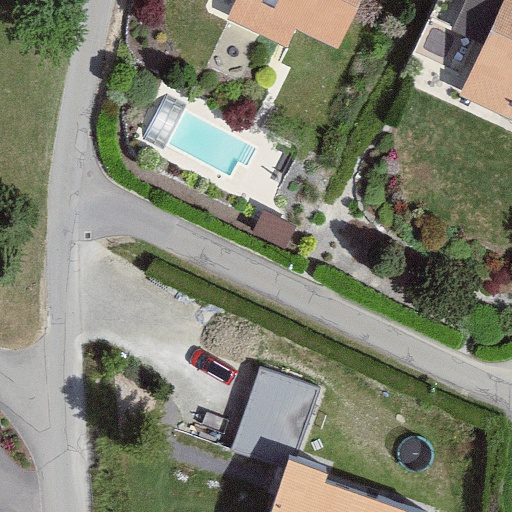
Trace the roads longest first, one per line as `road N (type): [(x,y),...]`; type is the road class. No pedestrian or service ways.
road 1 (residential): [(71,187),(511,397)]
road 2 (residential): [(58,412),(58,301),(71,187)]
road 3 (residential): [(71,187),(109,0)]
